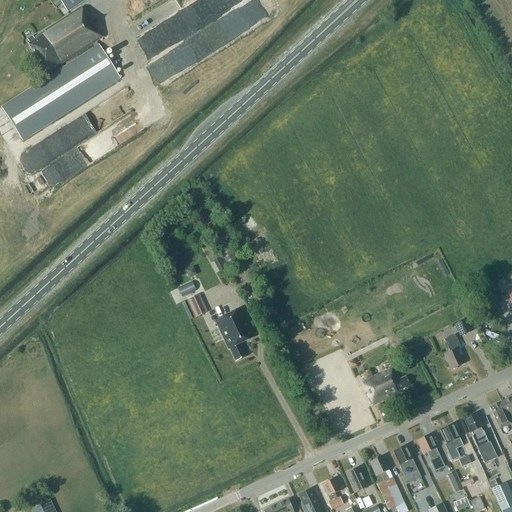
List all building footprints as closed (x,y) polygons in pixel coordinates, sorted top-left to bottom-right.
[(59,0),(67,12),(85,0),(59,0)] [(94,48),(1,107),(22,141),(120,79),(98,45),(96,42),(102,38),(88,15),(86,17),(80,8),(26,43),(46,74),(92,44),(94,48)] [(52,123),(55,129),(92,108),(89,102),(52,123)] [(231,251),(230,252),(225,244),(217,249),(229,269),(238,263),(231,251)] [(187,301),(196,319),(208,314),(200,295),(187,301)] [(229,349),(235,362),(245,357),(239,344),(254,338),(240,309),(214,321),(228,349),(229,349)] [(459,338),(471,332),(465,319),(453,324),(459,338)] [(444,355),(450,370),(462,364),(456,350),(460,348),(454,335),(444,340),(449,352),(444,355)] [(379,375),(362,383),(373,405),(397,394),(396,392),(410,385),(406,377),(397,381),(392,369),(379,375)] [(373,375),(370,369),(365,372),(367,378),(373,375)] [(511,397),(501,403),(507,416),(509,420),(511,418),(511,397)] [(501,403),(488,409),(498,430),(511,424),(501,403)] [(463,420),(469,434),(471,433),(472,435),(470,437),(476,449),(488,444),(481,428),(482,428),(476,414),(463,420)] [(459,438),(453,425),(439,431),(445,444),(444,445),(452,462),(459,458),(455,449),(462,446),(459,438)] [(416,441),(422,455),(426,453),(436,475),(444,471),(438,457),(435,449),(429,436),(416,441)] [(399,466),(403,464),(409,478),(418,474),(415,468),(411,470),(408,462),(412,460),(405,446),(392,452),(399,466)] [(458,461),(461,467),(470,463),(467,456),(458,461)] [(375,477),(380,474),(383,482),(376,485),(388,511),(404,504),(392,478),(387,480),(384,473),(388,471),(382,457),(369,463),(375,477)] [(344,474),(350,486),(354,493),(360,490),(365,488),(362,480),(357,468),(344,474)] [(446,475),(455,494),(463,490),(455,471),(446,475)] [(321,485),(329,502),(327,503),(330,510),(341,505),(338,499),(336,500),(333,494),(339,492),(333,479),(321,485)] [(502,511),(511,507),(511,496),(506,483),(491,490),(501,511),(502,511)] [(409,488),(412,501),(426,497),(423,485),(409,488)] [(302,509),(303,511),(320,511),(311,490),(298,496),(303,508),(302,509)] [(465,498),(453,503),(456,511),(469,506),(465,498)] [(478,511),(484,509),(479,498),(470,502),(473,511),(478,511)] [(262,511),(291,511),(286,501),(262,511)]
